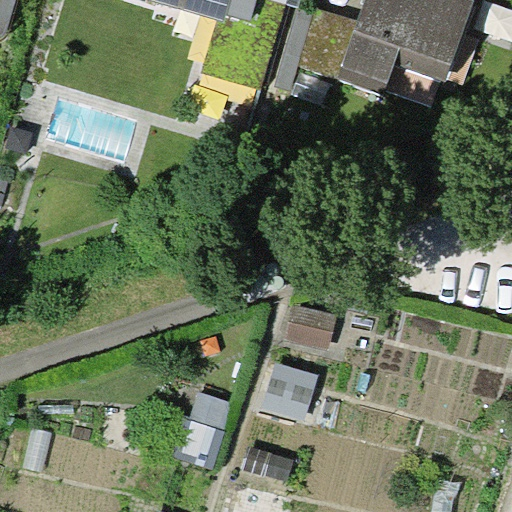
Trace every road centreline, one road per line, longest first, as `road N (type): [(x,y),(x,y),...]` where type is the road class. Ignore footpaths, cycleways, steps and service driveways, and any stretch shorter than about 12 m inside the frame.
road 1 (track): [(385,235),(0,352)]
road 2 (residential): [(511,197),(385,235)]
